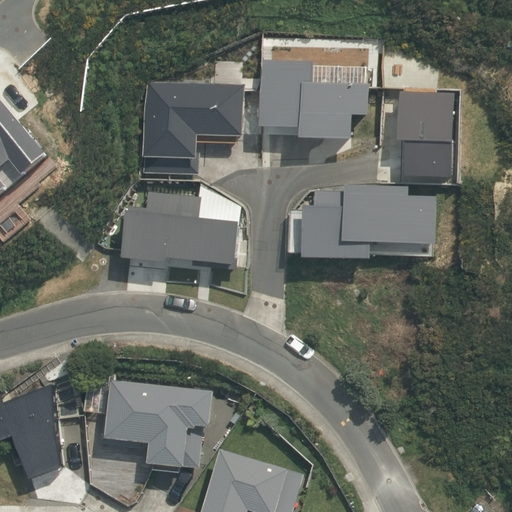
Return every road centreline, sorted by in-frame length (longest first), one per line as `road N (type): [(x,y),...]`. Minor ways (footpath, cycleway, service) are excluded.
road 1 (residential): [(260,349),(264,202),(280,182),(375,168)]
road 2 (residential): [(260,349),(238,335),(174,322),(88,315),(0,335)]
road 3 (residential): [(401,511),(376,458),(304,378),(260,349)]
